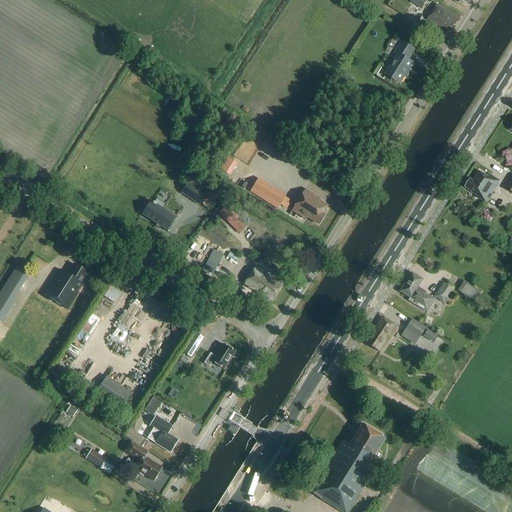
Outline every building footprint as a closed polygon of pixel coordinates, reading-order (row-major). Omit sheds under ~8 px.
[(411,0),(410,1),(422,9),(427,0),(411,0)] [(452,33),(460,20),(437,5),(427,21),(447,34),(449,31),(452,33)] [(420,40),(413,36),(409,42),(416,46),(420,40)] [(408,77),(417,65),(410,60),(416,50),(402,41),(394,54),(397,56),(385,75),(401,86),(407,76),(408,77)] [(236,154),(234,162),(244,164),(245,156),(236,154)] [(490,179),(480,173),(474,182),(471,180),(465,189),(473,193),(473,194),(478,197),(477,198),(487,204),(500,182),(491,176),(490,179)] [(188,183),(181,193),(200,206),(207,196),(188,183)] [(286,199),(260,183),(252,195),(278,211),(281,208),(285,200),(286,199)] [(319,227),(326,215),(324,214),(329,207),(318,201),(319,199),(314,196),(314,195),(306,189),(292,212),(306,221),(307,220),(319,227)] [(151,207),(145,217),(168,231),(174,222),(178,217),(154,202),(151,207)] [(212,255),(208,262),(218,267),(222,261),(212,255)] [(82,284),(88,273),(74,265),(68,275),(60,270),(44,295),(67,310),(83,285),(82,284)] [(271,302),(282,286),(270,278),(270,277),(255,266),(243,284),(259,295),(259,294),(271,302)] [(0,321),(2,323),(17,299),(15,298),(30,275),(16,267),(0,292),(0,321)] [(432,298),(427,295),(427,294),(418,288),(423,281),(412,274),(399,293),(410,300),(409,302),(427,313),(436,299),(432,297),(432,298)] [(475,300),(481,290),(463,279),(457,289),(475,300)] [(443,283),(437,294),(446,299),(452,289),(443,283)] [(115,304),(122,293),(111,287),(105,298),(115,304)] [(81,302),(88,307),(95,297),(87,292),(81,302)] [(171,300),(174,296),(168,292),(165,296),(171,300)] [(382,354),(398,329),(382,318),(366,343),(382,354)] [(418,339),(425,328),(411,319),(405,330),(418,339)] [(423,337),(430,341),(433,344),(438,337),(427,330),(423,337)] [(191,358),(204,339),(196,333),(183,353),(191,358)] [(210,355),(204,365),(209,368),(212,363),(224,371),(235,354),(223,346),(215,358),(210,355)] [(120,408),(130,391),(104,375),(93,392),(120,408)] [(48,388),(43,396),(50,400),(55,392),(48,388)] [(173,389),(168,395),(174,399),(178,393),(173,389)] [(159,408),(162,404),(154,398),(151,403),(159,408)] [(70,407),(66,413),(73,418),(77,411),(70,407)] [(171,453),(178,441),(167,435),(172,427),(155,417),(149,427),(161,434),(155,444),(171,453)] [(244,418),(243,418),(233,434),(233,435),(233,436),(234,436),(235,436),(245,419),(245,418),(244,418)] [(373,460),(386,440),(362,425),(349,445),(343,442),(311,494),(340,511),(349,511),(379,464),(373,460)] [(235,435),(238,430),(230,426),(227,430),(235,435)] [(253,438),(259,428),(259,427),(258,426),(257,427),(251,437),(251,438),(252,439),(253,438)] [(161,469),(144,458),(148,452),(130,442),(124,452),(138,460),(133,469),(139,472),(139,475),(143,477),(144,476),(153,481),(161,469)] [(85,460),(99,469),(105,459),(91,450),(85,460)]
